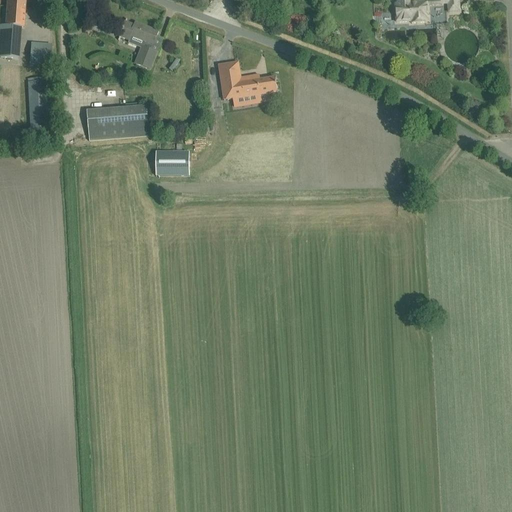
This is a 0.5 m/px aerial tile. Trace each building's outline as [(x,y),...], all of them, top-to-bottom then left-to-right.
[(6,0),(5,26),(20,27),(24,28),(25,0),(6,0)] [(458,0),(439,0),(439,5),(448,4),(449,13),(459,12),(458,0)] [(397,5),(395,5),(397,23),(411,22),(412,24),(426,23),(426,21),(428,21),(427,5),(412,6),(411,2),(397,2),(397,5)] [(135,25),(125,22),(120,38),(130,42),(132,37),(146,43),(143,48),(151,51),(158,32),(136,24),(135,25)] [(5,26),(0,25),(0,57),(18,59),(20,27),(5,26)] [(49,66),(51,46),(31,45),(30,64),(49,66)] [(151,70),(157,54),(151,51),(143,48),(136,65),(151,70)] [(238,63),(219,67),(225,101),(277,92),(275,78),(260,81),(259,76),(241,79),(238,63)] [(31,142),(48,142),(45,82),(28,83),(31,142)] [(90,142),(150,137),(147,106),(88,112),(90,142)] [(237,135),(256,132),(252,109),(233,113),(237,135)] [(221,149),(222,157),(205,159),(207,174),(263,166),(260,143),(221,149)] [(190,177),(192,153),(159,150),(156,174),(190,177)]
